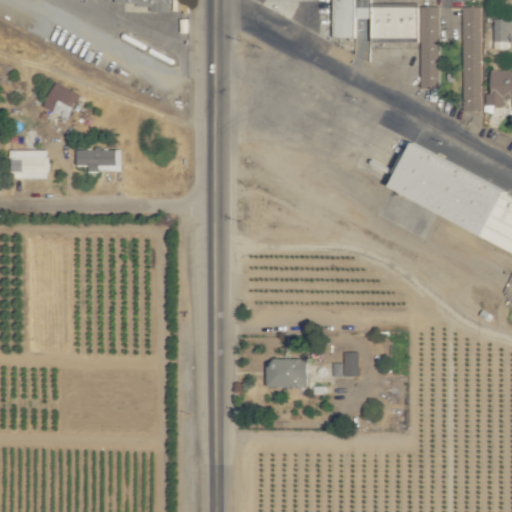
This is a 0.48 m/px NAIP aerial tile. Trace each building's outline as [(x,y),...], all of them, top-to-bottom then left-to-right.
[(172,0),(116,0),(116,2),(137,3),(137,6),(153,7),(153,12),(172,12),(172,0)] [(439,7),(357,6),(357,0),(335,0),(336,37),(357,37),(357,18),(374,18),(374,41),(421,41),(421,88),(439,88),(439,7)] [(481,7),(463,7),(463,111),(482,111),(481,7)] [(511,18),(494,19),(495,49),(510,48),(510,45),(511,45),(511,18)] [(511,70),(492,70),(492,93),(487,94),(487,107),(505,106),(505,99),(511,98),(511,70)] [(71,119),(81,93),(55,83),(45,109),(71,119)] [(511,191),(412,146),(387,201),(511,259),(511,191)] [(89,172),(123,171),(122,148),(77,149),(77,165),(89,165),(89,172)] [(11,150),(11,179),(49,178),(49,149),(11,150)] [(309,386),(309,359),(268,360),(268,387),(309,386)] [(358,359),(348,359),(349,376),(359,375),(358,359)] [(343,363),(334,363),(335,376),(344,376),(343,363)]
